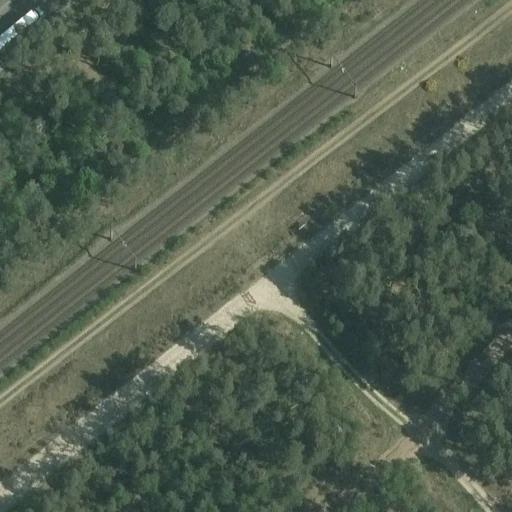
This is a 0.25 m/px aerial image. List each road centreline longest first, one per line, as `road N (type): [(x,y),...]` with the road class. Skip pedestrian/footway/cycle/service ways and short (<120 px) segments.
road 1 (track): [(0,495),(511,88)]
road 2 (track): [(0,402),(511,7)]
road 3 (track): [(511,330),(331,511)]
road 4 (unknown): [(275,276),(422,425)]
